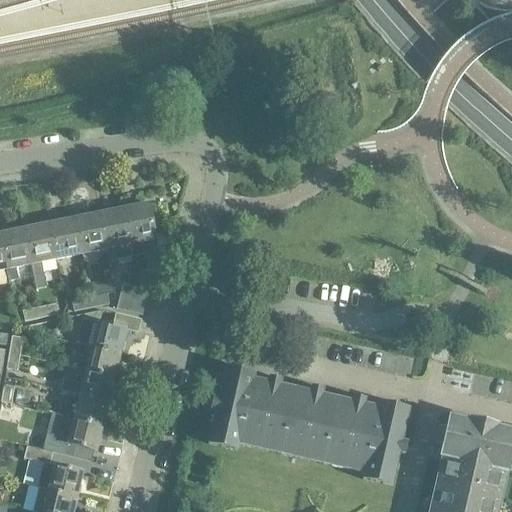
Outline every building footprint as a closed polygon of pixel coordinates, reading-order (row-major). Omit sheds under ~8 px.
[(122,211),(129,246),(132,258),(143,255),(140,243),(154,240),(151,222),(157,221),(153,206),(148,208),(147,206),(122,211)] [(97,216),(104,251),(107,261),(117,259),(114,249),(129,246),(122,211),(97,216)] [(72,221),(79,256),(104,251),(97,216),(72,221)] [(48,226),(55,261),(79,256),(72,221),(48,226)] [(23,231),(30,266),(35,291),(46,289),(40,264),(55,261),(48,226),(23,231)] [(0,235),(0,244),(5,271),(8,283),(17,281),(15,269),(30,266),(23,231),(0,235)] [(123,286),(120,298),(145,304),(148,292),(123,286)] [(89,299),(92,309),(108,306),(106,295),(89,299)] [(142,316),(145,304),(120,298),(117,310),(142,316)] [(92,309),(89,299),(71,302),(73,313),(92,309)] [(55,305),(39,309),(41,320),(57,316),(55,305)] [(24,323),(41,320),(39,309),(22,312),(24,323)] [(97,324),(91,349),(119,356),(125,331),(137,334),(140,321),(116,315),(112,328),(97,324)] [(11,338),(9,354),(19,356),(22,340),(11,338)] [(85,373),(113,380),(119,356),(91,349),(79,346),(77,357),(88,360),(85,373)] [(16,373),(19,356),(9,354),(6,371),(16,373)] [(401,443),(409,410),(380,403),(378,409),(364,406),(365,400),(353,397),(352,403),(321,396),(323,390),(311,388),(310,394),(279,386),(281,381),(269,378),(268,384),(253,380),(254,374),(225,368),(218,401),(212,400),(209,411),(215,412),(208,446),(237,452),(238,446),(363,475),(362,481),(391,487),(399,454),(404,456),(407,444),(401,443)] [(79,397),(107,404),(113,380),(85,373),(82,385),(63,381),(60,392),(79,397)] [(11,406),(14,389),(3,387),(0,404),(11,406)] [(73,421),(101,428),(107,404),(79,397),(73,421)] [(101,428),(73,421),(67,446),(95,453),(101,428)] [(496,511),(506,474),(507,474),(511,451),(511,434),(495,431),(496,430),(470,424),(469,425),(449,421),(447,432),(438,430),(434,445),(443,448),(441,459),(442,459),(429,511),(496,511)] [(37,489),(48,492),(76,499),(82,474),(50,466),(52,455),(26,448),(23,460),(43,465),(37,489)] [(42,511),(72,511),(76,499),(48,492),(42,511)]
